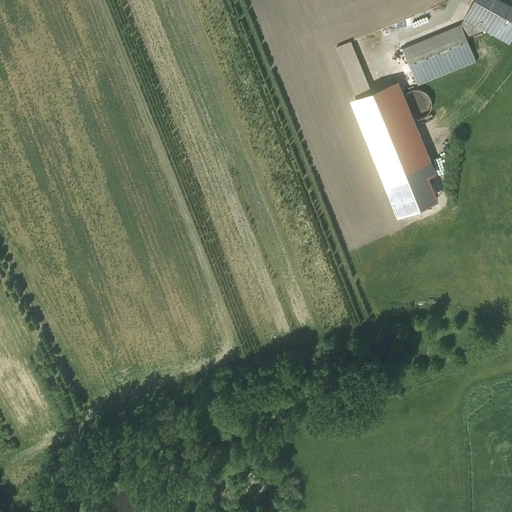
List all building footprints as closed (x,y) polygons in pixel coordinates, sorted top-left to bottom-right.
[(507,4),(499,0),(473,0),(470,7),(465,17),(486,28),(485,29),(491,32),(507,4)] [(511,6),(507,4),(491,32),(509,42),(511,36),(511,6)] [(461,24),(403,48),(415,79),(474,55),(466,36),(485,29),(486,28),(465,17),(461,24)] [(474,55),(415,79),(418,85),(477,61),(474,55)] [(377,105),(358,59),(343,65),(362,111),(377,105)] [(400,103),(400,108),(403,114),(407,118),(411,120),(416,121),(421,121),(425,119),(429,116),(432,112),(433,107),(433,102),(432,97),(429,93),(426,90),(421,88),(416,87),(411,89),(405,93),(401,97),(400,103)]
